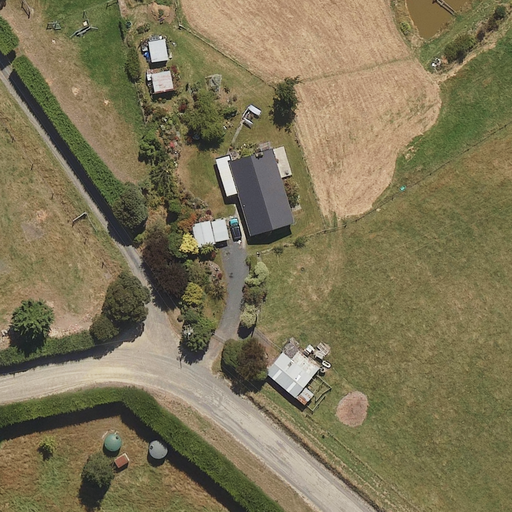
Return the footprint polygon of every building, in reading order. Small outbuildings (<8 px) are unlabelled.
[(151,60),(168,57),(164,37),(148,40),(151,60)] [(173,87),(170,68),(152,71),(155,89),(173,87)] [(251,232),(294,218),(272,144),(233,156),(231,150),(215,155),(227,194),(238,191),(251,232)] [(229,238),(225,217),(194,221),(198,243),(229,238)] [(308,404),(328,379),(316,369),(319,365),(297,348),(290,357),(282,350),(266,370),(296,394),(308,404)]
